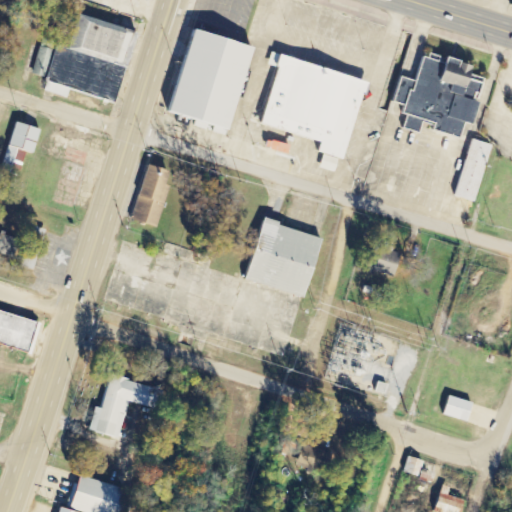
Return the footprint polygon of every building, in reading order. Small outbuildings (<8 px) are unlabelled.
[(130,31),(69,14),(60,48),(52,45),(50,53),(36,49),(29,74),(44,78),(40,92),(66,99),(68,91),(110,103),(130,31)] [(185,31),(157,114),(216,133),(243,51),(185,31)] [(268,53),(263,66),(273,69),(254,124),(313,144),(310,153),(319,156),(315,168),(330,173),(356,95),(358,96),(362,84),(268,53)] [(396,79),(388,102),(399,105),(396,115),(401,116),(397,130),(413,135),(417,124),(426,127),(425,132),(455,142),(460,127),(468,129),(476,104),(473,103),(481,80),(462,74),(464,69),(451,65),(452,62),(439,58),(437,65),(431,63),(432,59),(424,56),(422,61),(418,59),(410,84),(396,79)] [(29,155),(36,130),(10,123),(0,160),(0,170),(6,172),(12,150),(29,155)] [(468,140),(449,197),(469,203),(488,147),(468,140)] [(266,142),(264,148),(269,150),(269,151),(286,156),(289,148),(272,142),(271,143),(266,142)] [(143,168),(125,221),(153,230),(167,188),(159,186),(163,174),(143,168)] [(257,218),(237,280),(296,300),(316,241),(272,227),(273,223),(257,218)] [(16,267),(30,271),(42,231),(28,226),(16,267)] [(370,246),(362,270),(389,279),(397,254),(389,252),(390,249),(382,246),(381,249),(370,246)] [(37,323),(0,312),(0,345),(29,353),(37,323)] [(84,431),(114,439),(124,403),(158,412),(163,392),(104,377),(96,408),(90,407),(84,431)] [(443,395),(437,414),(460,422),(467,403),(443,395)] [(295,455),(325,464),(329,453),(298,444),(295,455)] [(418,461),(404,457),(399,473),(414,477),(418,461)] [(73,476),(63,510),(69,511),(123,511),(129,493),(73,476)] [(428,511),(455,511),(459,500),(443,496),(445,487),(436,485),(428,511)]
